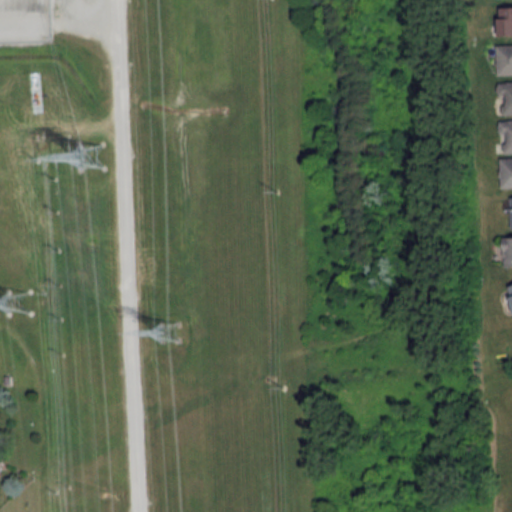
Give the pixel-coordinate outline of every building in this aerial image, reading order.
[(511,6),(501,7),(502,37),(511,36),(511,6)] [(511,44),(498,45),(498,76),(511,75),(511,44)] [(511,81),(501,82),(501,115),(511,115),(511,81)] [(511,153),(511,120),(502,121),(503,154),(511,153)] [(511,158),(502,158),(502,189),(511,189),(511,158)]
